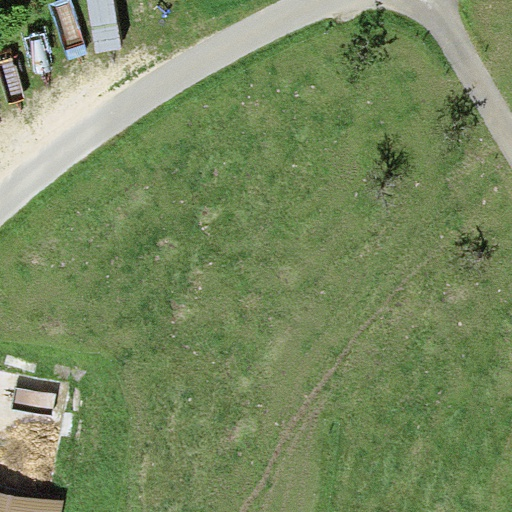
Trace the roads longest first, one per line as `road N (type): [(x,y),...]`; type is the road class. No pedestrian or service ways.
road 1 (unclassified): [(0,218),(139,103),(334,0)]
road 2 (track): [(421,0),(511,150)]
